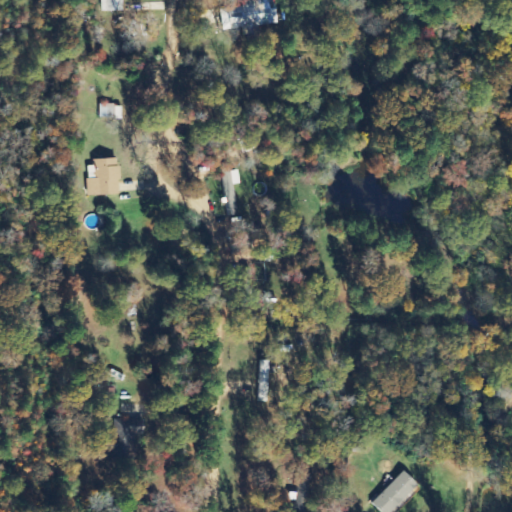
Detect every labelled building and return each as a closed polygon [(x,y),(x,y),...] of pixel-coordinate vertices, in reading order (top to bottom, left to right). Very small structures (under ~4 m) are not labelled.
[(104,0),(104,12),(124,11),(123,0),(104,0)] [(224,31),(247,28),(249,39),(258,37),(257,27),(282,24),(279,0),(240,0),(242,7),(221,10),(224,31)] [(122,118),(122,105),(100,105),(100,119),(122,118)] [(88,196),(121,194),(119,158),(93,159),(93,167),(88,168),(89,178),(87,178),(88,196)] [(261,361),(260,401),(270,402),(271,361),(261,361)] [(126,425),(122,456),(142,459),(146,428),(126,425)] [(374,511),(384,511),(411,484),(396,471),(366,504),(374,511)]
